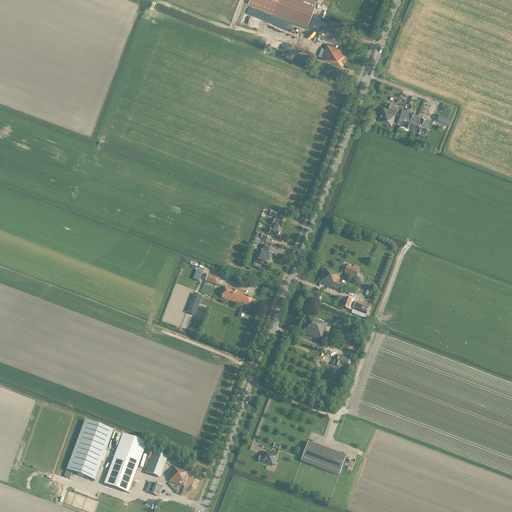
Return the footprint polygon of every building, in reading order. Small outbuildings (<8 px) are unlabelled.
[(248,0),(248,1),(307,24),(316,0),(315,0),(248,0)] [(332,41),(340,44),(343,34),(322,28),(320,35),(333,39),(332,41)] [(321,58),(342,66),(344,62),(346,55),(348,51),(327,43),(325,48),(321,47),(318,55),(322,56),(321,58)] [(396,113),(404,116),(406,109),(403,108),(398,107),(399,106),(390,103),(388,108),(384,106),(381,113),(394,118),(396,113)] [(413,128),(418,114),(406,109),(404,116),(401,123),(413,128)] [(404,116),(396,113),(394,118),(381,113),(379,119),(392,125),(394,120),(401,123),(404,116)] [(450,118),(439,113),(436,120),(447,124),(450,118)] [(418,114),(413,128),(425,133),(430,119),(418,114)] [(283,222),(275,219),(273,225),(274,225),(273,227),(281,230),(283,222)] [(272,228),(270,234),(278,237),(281,230),(273,227),(272,229),(272,228)] [(261,250),(257,262),(267,266),(268,266),(269,261),(271,258),(272,253),(268,252),(271,246),(264,244),(262,250),(261,250)] [(357,277),(360,270),(348,265),(345,273),(357,277)] [(344,284),(339,282),(340,279),(339,278),(341,274),(326,268),(320,283),(342,291),(344,284)] [(193,279),(199,281),(203,272),(197,270),(193,279)] [(220,278),(208,274),(205,281),(217,285),(220,278)] [(253,304),(255,300),(249,298),(250,297),(226,288),(223,298),(249,307),(250,303),(253,304)] [(202,296),(194,293),(187,312),(195,315),(202,296)] [(352,299),(346,297),(342,307),(351,310),(355,301),(352,299)] [(356,302),(353,310),(367,315),(370,307),(356,302)] [(326,329),(328,324),(308,316),(302,333),(323,341),(327,329),(326,329)] [(334,364),(335,359),(326,355),(324,360),(334,364)] [(350,360),(339,356),(336,365),(338,366),(340,362),(348,366),(350,360)] [(114,431),(85,420),(67,470),(95,481),(114,431)] [(146,443),(123,434),(119,447),(118,447),(104,484),(128,493),(142,456),(146,443)] [(339,475),(346,456),(309,442),(301,461),(339,475)] [(148,458),(149,458),(145,473),(161,477),(167,456),(153,452),(152,453),(150,452),(148,458)] [(261,456),(259,461),(273,466),(277,456),(265,452),(264,455),(263,454),(262,457),(261,456)] [(188,476),(189,471),(174,466),(169,481),(184,486),(188,476)] [(161,485),(155,483),(151,493),(157,496),(161,485)]
